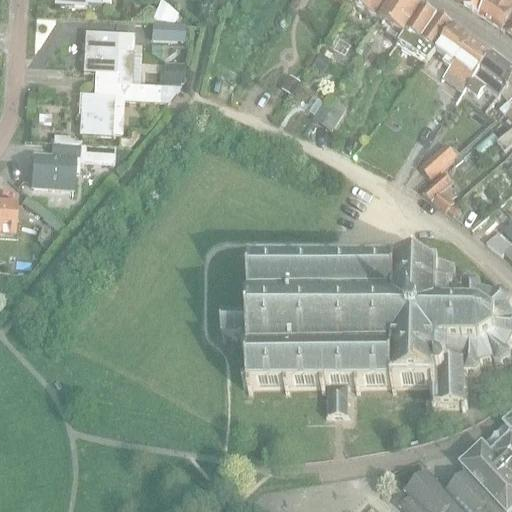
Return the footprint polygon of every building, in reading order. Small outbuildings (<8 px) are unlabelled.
[(101,0),(54,0),(54,8),(86,10),(86,7),(101,8),(101,0)] [(380,20),(392,0),(356,0),(354,4),(380,20)] [(405,36),(423,9),(407,0),(392,0),(380,20),(405,36)] [(479,17),(490,0),(467,0),(465,7),(479,17)] [(511,0),(490,0),(479,17),(503,33),(510,20),(511,17),(511,0)] [(172,24),(175,16),(166,9),(164,13),(160,23),(172,24)] [(436,52),(455,26),(438,19),(423,9),(405,36),(399,44),(428,63),(436,52)] [(511,17),(510,20),(503,33),(511,39),(511,17)] [(464,96),(467,92),(494,56),(455,26),(436,52),(428,63),(429,63),(437,52),(449,61),(438,76),(464,96)] [(115,89),(131,89),(133,54),(117,54),(118,38),(85,36),(83,76),(95,76),(94,88),(115,89)] [(476,80),(467,92),(478,100),(485,90),(499,101),(503,97),(511,86),(511,69),(494,56),(476,80)] [(298,86),(290,80),(282,92),(290,97),(298,86)] [(510,105),(502,114),(505,117),(508,114),(510,117),(511,115),(511,86),(503,97),(510,105)] [(180,91),(131,89),(115,89),(94,88),(94,100),(82,99),(80,138),(113,140),(114,104),(168,107),(180,91)] [(317,124),(334,135),(348,112),(330,102),(317,124)] [(511,137),(500,148),(505,153),(511,146),(511,137)] [(53,149),(81,150),(81,145),(74,144),(74,140),(54,139),(53,149)] [(420,171),(432,184),(457,160),(445,147),(420,171)] [(115,153),(81,150),(53,149),(53,161),(34,160),(32,192),(73,195),(75,167),(113,170),(115,153)] [(434,205),(449,192),(455,187),(446,178),(424,197),(434,205)] [(449,192),(434,205),(447,216),(457,207),(453,203),(457,199),(449,192)] [(65,231),(27,200),(22,206),(60,237),(65,231)] [(0,237),(15,238),(16,206),(0,205),(0,237)] [(511,225),(503,234),(511,244),(511,225)] [(505,258),(511,251),(511,245),(500,236),(487,247),(502,258),(504,257),(505,258)] [(289,269),(257,269),(257,264),(252,264),(252,269),(248,269),(248,273),(252,273),(252,303),(247,303),(247,307),(252,307),(252,321),(241,321),(241,318),(239,318),(239,321),(227,320),(227,318),(225,318),(225,345),(227,345),(227,343),(237,343),(237,346),(239,346),(239,343),(244,343),(243,353),(251,353),(251,357),(247,357),(247,361),(251,361),(251,389),(246,389),(246,392),(251,392),(251,398),(254,398),(254,392),(287,393),(287,397),(291,397),(291,393),(323,393),(323,398),(326,398),(326,393),(331,393),(331,407),(328,407),(328,409),(330,409),(330,422),(328,422),(328,424),(351,424),(351,422),(349,422),(349,409),(351,409),(351,407),(349,407),(349,393),(357,393),(357,397),(361,397),(361,392),(393,392),(393,397),(397,397),(397,392),(434,392),(434,410),(427,410),(427,414),(434,414),(434,419),(438,419),(438,415),(443,415),(443,413),(462,413),(462,416),(466,416),(466,413),(469,413),(469,379),(477,379),(481,373),(481,369),(495,367),(498,371),(502,371),(511,364),(511,360),(511,358),(509,355),(511,348),(511,314),(511,312),(511,311),(511,303),(505,296),(500,296),(496,299),(483,296),(483,291),(481,286),(470,285),(466,289),(457,288),(457,275),(441,273),(441,268),(439,268),(439,273),(402,270),(402,264),(398,264),(398,269),(364,269),(364,264),(360,264),(360,269),(329,269),(329,264),(325,264),(325,269),(293,269),(293,264),(289,264),(289,269)] [(398,509),(399,510),(400,511),(511,511),(511,419),(504,427),(505,429),(483,450),(482,448),(479,450),(477,452),(460,469),(464,474),(444,493),(426,475),(424,472),(402,493),(408,499),(398,509)]
